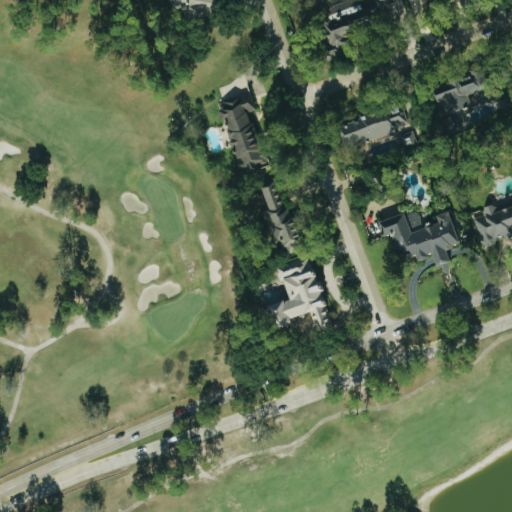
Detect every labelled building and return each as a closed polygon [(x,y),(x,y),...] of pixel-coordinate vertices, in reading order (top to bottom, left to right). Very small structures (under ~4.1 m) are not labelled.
[(171,0),(173,10),(185,9),(186,20),(218,15),(215,0),(171,0)] [(379,0),(388,22),(409,15),(403,0),(379,0)] [(438,90),(439,100),(447,119),(474,108),(472,95),(479,92),(483,103),(492,99),(490,85),(484,70),(473,71),(474,77),(466,78),(438,90)] [(269,164),(252,113),(258,111),(252,93),(220,104),(227,126),(228,125),(244,173),(269,164)] [(409,129),(401,106),(343,125),(350,148),(409,129)] [(283,180),(262,186),(282,255),(303,249),(283,180)] [(485,246),(507,239),(511,237),(511,205),(499,209),(498,204),(485,208),(486,215),(476,218),(485,246)] [(407,214),(382,221),(387,237),(396,234),(404,261),(420,256),(421,260),(435,255),(439,266),(453,262),(449,249),(462,245),(452,212),(439,216),(441,225),(413,233),(407,214)] [(414,233),(425,229),(420,212),(409,216),(414,233)] [(334,327),(313,258),(280,268),(290,301),(269,307),(276,330),(294,324),(293,319),(313,313),(319,332),(334,327)]
